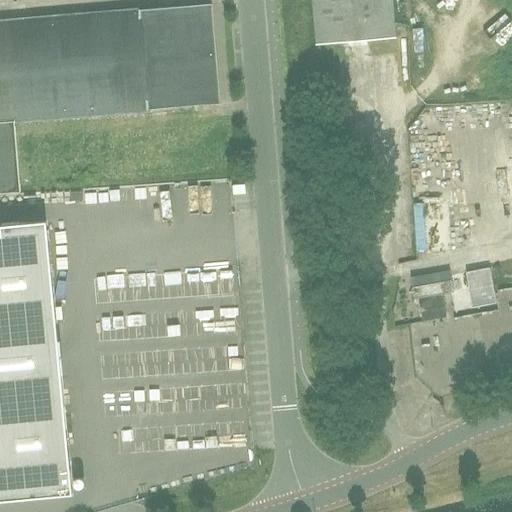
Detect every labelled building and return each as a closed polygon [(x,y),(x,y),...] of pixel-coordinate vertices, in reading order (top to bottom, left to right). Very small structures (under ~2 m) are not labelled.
[(0,0),(0,194),(19,193),(19,191),(15,145),(13,122),(149,110),(149,109),(219,104),(221,104),(212,6),(212,4),(140,11),(140,10),(0,22),(0,0)] [(312,0),(316,45),(396,38),(392,0),(312,0)] [(185,135),(183,123),(134,130),(136,142),(185,135)] [(186,134),(138,147),(142,161),(189,149),(186,134)] [(242,203),(254,203),(254,186),(243,186),(242,203)] [(125,206),(127,240),(185,238),(185,229),(238,227),(236,202),(125,206)] [(45,223),(0,227),(0,502),(71,496),(45,223)] [(489,269),(466,273),(472,309),(496,304),(489,269)] [(208,279),(208,305),(221,305),(222,280),(208,279)] [(445,318),(441,294),(417,299),(421,322),(445,318)] [(258,385),(257,357),(225,358),(227,386),(258,385)] [(93,410),(93,423),(123,422),(122,409),(93,410)] [(231,453),(234,473),(256,469),(253,450),(231,453)]
